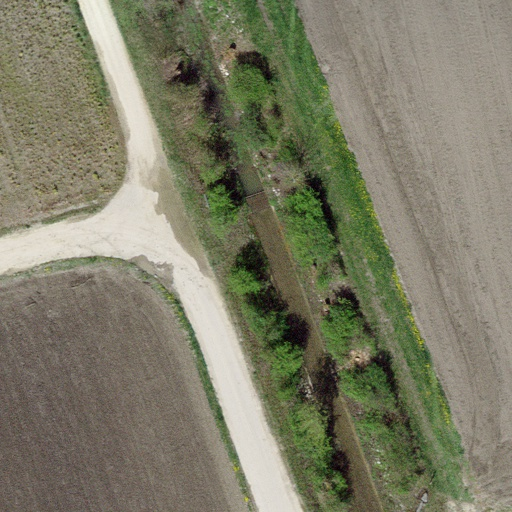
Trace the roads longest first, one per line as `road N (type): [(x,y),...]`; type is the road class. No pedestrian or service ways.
road 1 (track): [(275,511),(88,0)]
road 2 (motorway): [(511,264),(0,384)]
road 3 (motorway): [(24,511),(511,397)]
road 4 (track): [(0,255),(166,212)]
